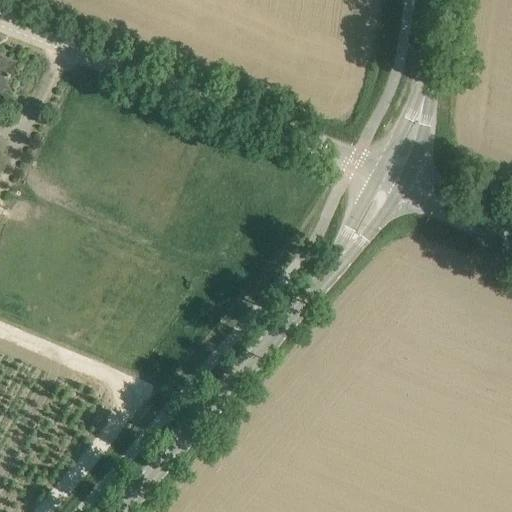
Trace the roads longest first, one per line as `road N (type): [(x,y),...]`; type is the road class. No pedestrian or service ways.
road 1 (tertiary): [(119,511),(354,240),(393,181)]
road 2 (unclassified): [(393,181),(0,13)]
road 3 (tertiary): [(393,181),(417,136),(439,0)]
road 4 (unclassified): [(511,226),(393,181)]
